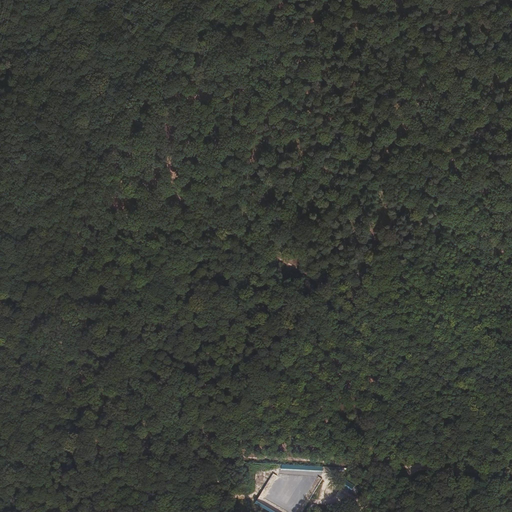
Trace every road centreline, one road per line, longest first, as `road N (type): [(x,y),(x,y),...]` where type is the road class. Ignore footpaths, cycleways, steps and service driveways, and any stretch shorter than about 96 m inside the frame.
road 1 (track): [(115,162),(511,396)]
road 2 (track): [(511,167),(196,453)]
road 3 (track): [(91,450),(424,467)]
road 4 (track): [(115,162),(73,250),(60,338),(91,450)]
road 5 (track): [(220,0),(178,45),(115,162)]
